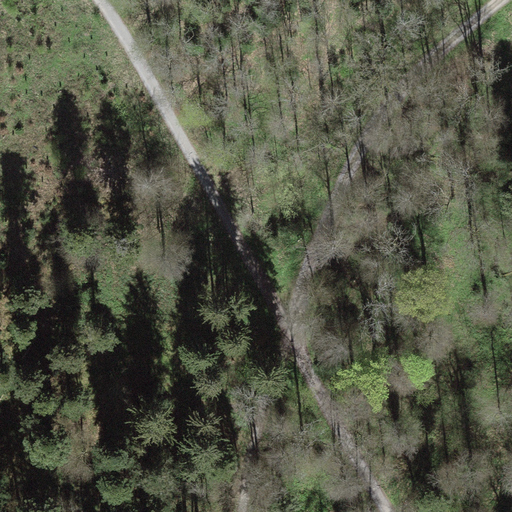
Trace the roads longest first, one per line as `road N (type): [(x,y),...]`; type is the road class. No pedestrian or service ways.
road 1 (track): [(507,0),(405,87),(360,148),(285,336)]
road 2 (track): [(99,0),(285,336)]
road 3 (track): [(285,336),(385,511)]
road 4 (track): [(285,336),(240,511)]
